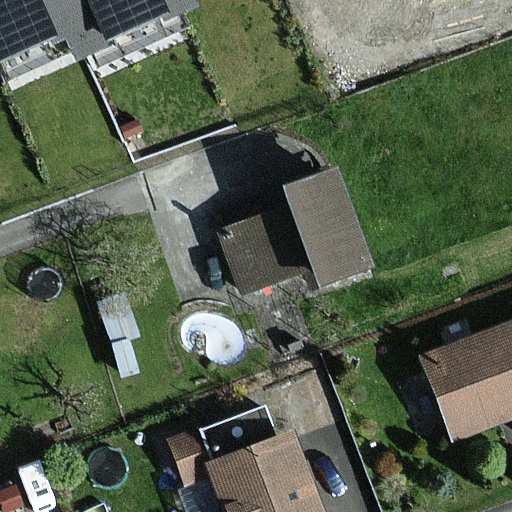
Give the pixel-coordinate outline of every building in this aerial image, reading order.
[(0,0),(0,68),(71,36),(79,54),(194,1),(194,0),(0,0)] [(369,265),(335,174),(289,191),(323,282),(369,265)] [(306,268),(285,211),(222,233),(243,291),(306,268)] [(511,329),(429,360),(457,434),(511,413),(511,329)] [(189,483),(217,471),(232,511),(321,511),(292,433),(214,463),(199,428),(171,439),(189,483)]
